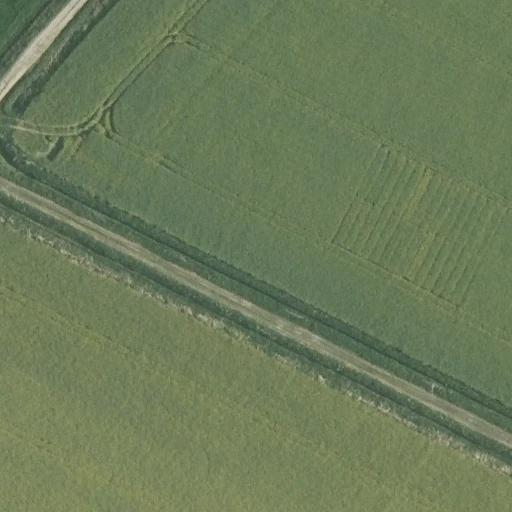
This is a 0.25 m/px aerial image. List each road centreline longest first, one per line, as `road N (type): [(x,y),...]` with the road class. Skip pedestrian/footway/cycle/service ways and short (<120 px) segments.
road 1 (track): [(0,182),(511,450)]
road 2 (unclassified): [(97,0),(0,103)]
